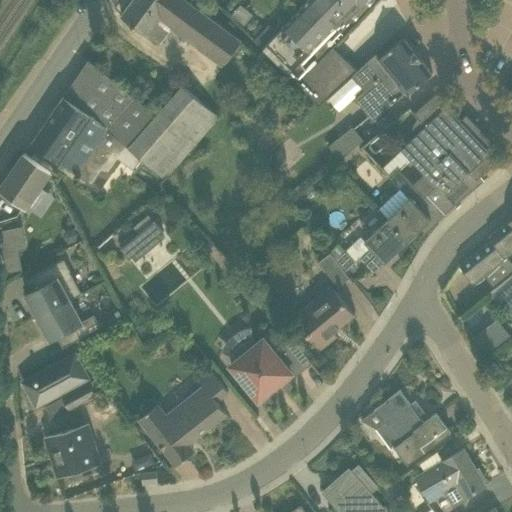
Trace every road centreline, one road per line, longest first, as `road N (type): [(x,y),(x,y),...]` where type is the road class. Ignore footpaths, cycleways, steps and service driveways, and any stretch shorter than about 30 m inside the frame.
road 1 (residential): [(105,511),(189,505),(247,483),(297,450),(343,403),(419,296)]
road 2 (residential): [(511,447),(419,296)]
road 3 (residential): [(0,144),(100,0)]
road 4 (tertiary): [(511,128),(462,66),(457,0)]
road 5 (residential): [(419,296),(455,235),(511,190)]
